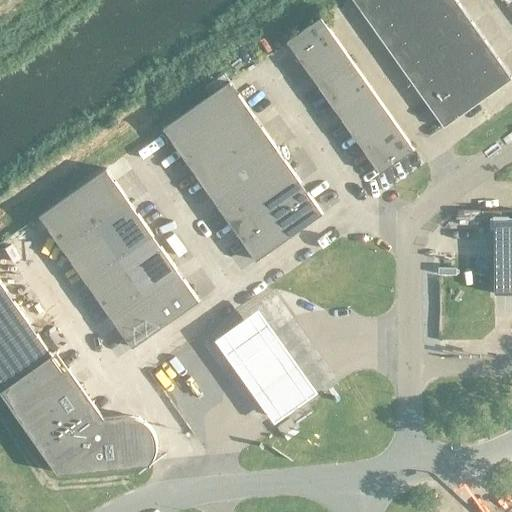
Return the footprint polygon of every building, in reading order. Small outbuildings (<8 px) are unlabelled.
[(511,78),(511,76),(457,0),(354,0),(445,126),(511,78)] [(415,148),(322,16),(288,40),(381,172),(415,148)] [(324,212),(231,80),(164,127),(257,259),(324,212)] [(200,299),(107,167),(40,214),(133,346),(200,299)] [(511,292),(511,218),(496,218),(496,292),(511,292)] [(65,371),(0,278),(0,382),(27,421),(24,423),(50,459),(71,444),(79,456),(58,471),(59,472),(151,463),(151,461),(154,456),(157,450),(157,443),(158,443),(158,442),(157,442),(156,435),(154,430),(151,425),(146,420),(145,419),(139,416),(133,415),(126,415),(126,414),(97,417),(65,372),(65,371)] [(319,389),(259,305),(216,336),(276,419),(319,389)] [(289,417),(278,425),(284,433),(295,425),(289,417)] [(71,444),(50,459),(58,471),(79,456),(71,444)]
